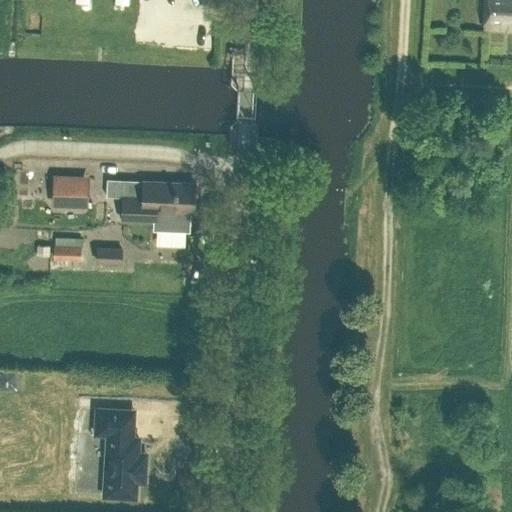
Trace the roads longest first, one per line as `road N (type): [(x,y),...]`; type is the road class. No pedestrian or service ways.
road 1 (unclassified): [(227,511),(250,0)]
road 2 (track): [(392,155),(369,511)]
